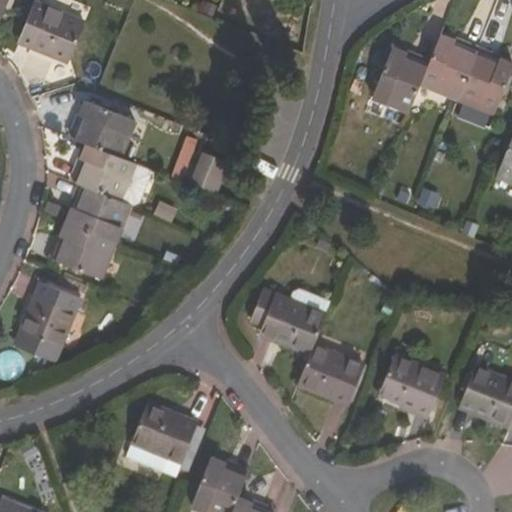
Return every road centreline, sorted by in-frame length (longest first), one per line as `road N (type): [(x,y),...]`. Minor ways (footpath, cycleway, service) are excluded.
road 1 (residential): [(335,0),(320,84),(289,174),(254,245),(187,320)]
road 2 (residential): [(187,320),(314,472),(352,496)]
road 3 (residential): [(187,320),(112,374),(0,420)]
road 4 (residential): [(481,511),(469,477),(438,458),(403,462),(352,496)]
road 5 (residential): [(0,239),(20,180),(17,127),(0,89)]
